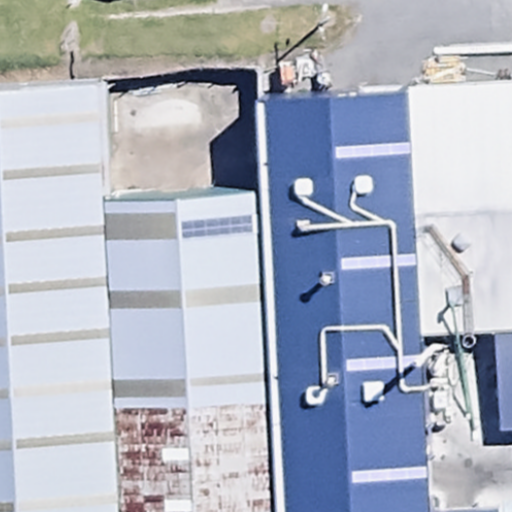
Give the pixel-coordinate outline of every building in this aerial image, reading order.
[(511,67),(471,69),(471,104),(480,402),(480,454),(483,453),(511,452),(511,67)] [(117,77),(0,80),(0,511),(129,511),(119,167),(117,77)] [(480,402),(471,104),(358,108),(366,405),(480,402)] [(119,167),(129,511),(270,511),(261,163),(119,167)] [(511,511),(511,452),(483,453),(480,454),(481,511),(511,511)]
